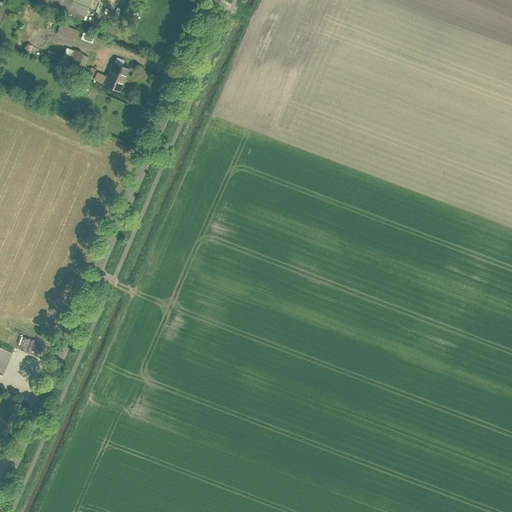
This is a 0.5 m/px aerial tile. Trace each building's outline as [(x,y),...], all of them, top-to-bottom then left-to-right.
[(30,0),(94,27),(98,16),(60,0),(30,0)] [(60,25),(56,35),(73,42),(77,32),(60,25)] [(24,53),(30,56),(33,47),(27,45),(24,53)] [(60,65),(67,68),(73,52),(66,49),(60,65)] [(74,71),(82,74),(88,59),(81,56),(74,71)] [(102,87),(119,95),(129,71),(112,63),(106,78),(103,86),(102,87)] [(93,81),(103,86),(106,78),(96,74),(93,81)]
